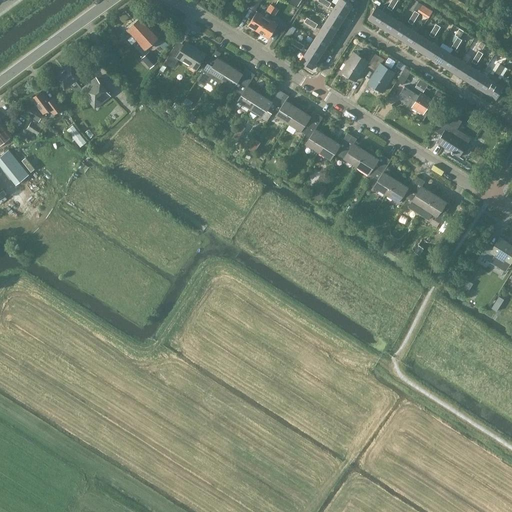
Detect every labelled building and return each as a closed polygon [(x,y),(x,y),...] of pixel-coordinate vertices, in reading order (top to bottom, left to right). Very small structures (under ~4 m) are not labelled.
[(252,0),(248,7),(251,9),(255,11),(261,0),(252,0)] [(345,14),(351,4),(344,0),(336,0),(333,7),(345,14)] [(269,4),(265,10),(270,13),(274,7),(269,4)] [(374,6),(368,16),(367,18),(378,25),(388,9),(386,8),(384,6),(381,10),(374,6)] [(278,10),(274,7),(270,13),(275,16),(278,10)] [(333,7),(326,18),(338,26),(345,14),(333,7)] [(378,25),(388,31),(396,19),(391,16),(394,12),(391,10),(388,9),(378,25)] [(418,13),(414,11),(410,16),(415,19),(418,13)] [(247,25),(258,32),(266,18),(256,12),(247,25)] [(142,48),(158,35),(141,15),(125,29),(142,48)] [(268,39),(274,29),(277,25),(266,18),(258,32),(268,39)] [(326,18),(319,28),(319,29),(331,36),(338,26),(326,18)] [(388,31),(399,38),(406,26),(396,19),(388,31)] [(319,29),(319,28),(316,26),(314,29),(312,31),(316,34),(312,39),(324,47),(331,36),(319,29)] [(399,38),(409,45),(417,33),(406,26),(399,38)] [(417,33),(409,45),(420,51),(428,39),(417,33)] [(306,50),(318,57),(324,47),(312,39),(306,50)] [(420,51),(431,58),(438,46),(428,39),(420,51)] [(195,69),(205,54),(185,42),(178,52),(172,48),(165,59),(166,59),(162,65),(165,67),(167,65),(172,68),(174,64),(178,58),(195,69)] [(304,45),(298,42),(295,46),(301,50),(304,45)] [(438,46),(431,58),(441,65),(449,53),(438,46)] [(460,59),(455,56),(457,53),(452,49),(450,53),(449,53),(441,65),(452,71),(460,59)] [(219,81),(229,66),(217,58),(219,53),(214,50),(206,63),(207,63),(196,81),(204,85),(203,88),(211,93),(219,81)] [(311,68),(318,57),(306,50),(299,61),(311,68)] [(478,50),(474,56),(479,59),(482,53),(478,50)] [(364,64),(369,67),(377,55),(372,52),(366,61),(352,53),(340,71),(354,80),(364,64)] [(147,53),(142,57),(151,66),(156,62),(147,53)] [(374,71),(367,82),(381,91),(393,72),(379,64),(382,59),(377,55),(369,67),(374,71)] [(470,66),(460,59),(452,71),(463,78),(470,66)] [(75,93),(79,89),(94,108),(110,96),(109,95),(95,77),(80,88),(74,80),(79,75),(70,63),(54,76),(63,88),(68,84),(75,93)] [(236,92),(249,72),(244,69),(241,73),(229,66),(219,81),(232,89),(236,92)] [(481,73),(470,66),(463,78),(473,85),(481,73)] [(403,67),(394,81),(400,84),(408,71),(403,67)] [(496,69),(493,74),(492,74),(494,75),(497,77),(501,72),(496,69)] [(249,109),(259,94),(246,86),(254,75),(249,72),(236,92),(241,94),(236,101),(249,109)] [(492,74),(493,74),(490,73),(487,77),(481,73),(473,85),(484,91),(494,75),(492,74)] [(504,96),(510,87),(502,82),(500,85),(497,83),(500,78),(497,77),(494,75),(484,91),(495,98),(498,93),(504,96)] [(409,109),(411,106),(421,113),(430,99),(419,93),(418,95),(403,86),(396,97),(403,101),(401,104),(409,109)] [(42,112),(48,108),(52,114),(60,107),(52,97),(47,100),(40,90),(30,97),(42,112)] [(270,113),(283,93),(278,90),(271,101),(259,94),(249,109),(261,117),(266,120),(271,113),(270,113)] [(436,91),(432,96),(446,104),(449,99),(436,91)] [(287,124),(297,108),(285,101),(288,96),(283,93),(270,113),(271,113),(275,116),(287,124)] [(29,108),(25,114),(38,122),(42,116),(29,108)] [(304,134),(317,114),(312,111),(309,116),(297,108),(287,124),(300,131),(304,134)] [(317,152),(327,137),(315,129),(322,117),(317,114),(304,134),(309,137),(304,144),(317,152)] [(440,134),(435,143),(458,157),(466,144),(453,136),(457,130),(441,119),(434,130),(440,134)] [(13,141),(9,136),(11,135),(0,121),(0,147),(5,143),(7,146),(13,141)] [(29,123),(26,129),(36,136),(40,130),(29,123)] [(338,156),(351,136),(346,133),(339,144),(327,137),(317,152),(329,160),(334,152),(338,156)] [(48,167),(64,149),(48,134),(32,151),(48,167)] [(365,151),(353,143),(356,139),(351,136),(338,156),(343,159),(355,167),(365,151)] [(8,149),(0,155),(0,165),(16,185),(28,174),(8,149)] [(377,170),(385,157),(380,154),(377,159),(365,151),(355,167),(368,174),(372,177),(377,170)] [(385,195),(394,179),(382,172),(390,160),(385,157),(377,170),(372,177),(368,184),(373,187),(372,187),(385,195)] [(311,171),(315,175),(321,169),(317,165),(311,171)] [(406,198),(419,178),(414,175),(407,187),(394,179),(385,195),(397,203),(402,195),(406,198)] [(424,181),(419,178),(406,198),(411,202),(408,207),(420,214),(433,194),(421,186),(424,181)] [(433,194),(420,214),(428,219),(431,214),(436,217),(434,219),(439,223),(453,200),(448,197),(445,202),(433,194)] [(487,244),(480,256),(490,262),(492,260),(506,269),(509,265),(511,259),(511,245),(499,237),(492,247),(487,244)] [(417,245),(413,252),(418,255),(423,248),(417,245)] [(482,288),(474,284),(484,265),(476,261),(463,288),(478,296),(482,288)] [(133,293),(126,264),(98,270),(105,300),(133,293)] [(494,303),(490,309),(496,312),(499,306),(494,303)]
